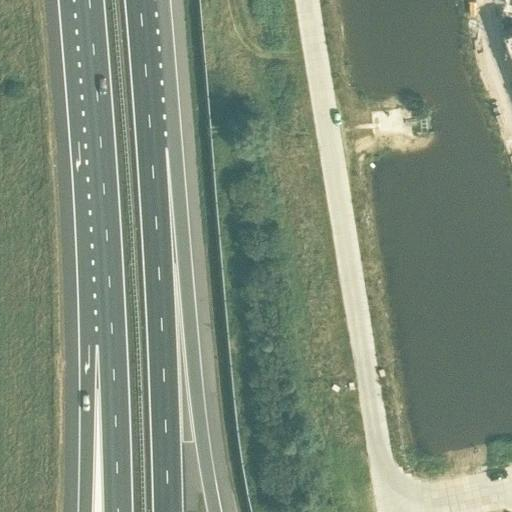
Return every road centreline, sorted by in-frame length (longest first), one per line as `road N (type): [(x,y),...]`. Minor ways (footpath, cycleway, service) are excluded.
road 1 (residential): [(372,428),(306,0)]
road 2 (motorway): [(214,511),(150,151)]
road 3 (motorway): [(166,511),(150,151)]
road 4 (motorway): [(91,0),(112,341)]
road 5 (motorway): [(112,341),(90,511)]
road 6 (motorway): [(112,341),(122,511)]
road 7 (motorway): [(150,151),(136,0)]
road 8 (residential): [(480,0),(491,65),(511,119)]
